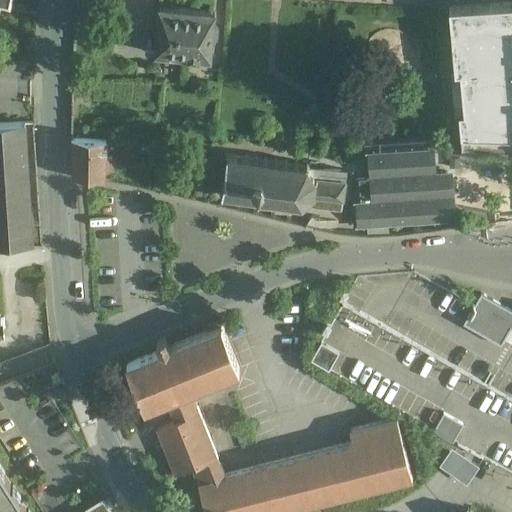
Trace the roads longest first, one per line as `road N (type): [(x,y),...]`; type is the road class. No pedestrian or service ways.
road 1 (residential): [(511,234),(393,244),(274,270),(74,346)]
road 2 (residential): [(74,346),(60,252),(62,0)]
road 3 (residential): [(143,511),(74,346)]
